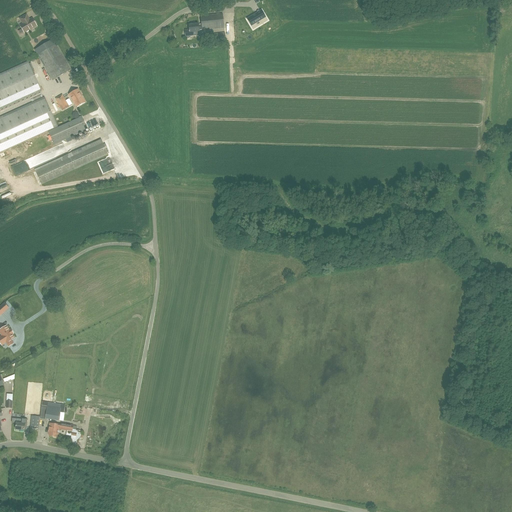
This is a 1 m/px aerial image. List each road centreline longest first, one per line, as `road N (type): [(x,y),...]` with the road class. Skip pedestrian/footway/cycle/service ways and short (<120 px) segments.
road 1 (unclassified): [(124,464),(156,294),(152,205),(88,81),(180,12),(218,0)]
road 2 (unclassified): [(124,464),(362,511)]
road 3 (unknown): [(53,88),(90,76),(37,5)]
road 4 (unclassified): [(0,445),(124,464)]
